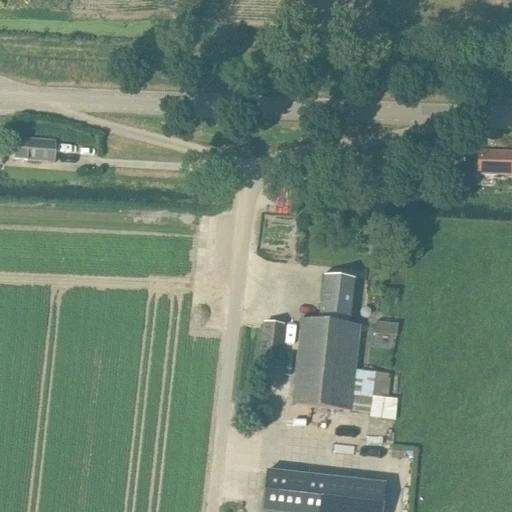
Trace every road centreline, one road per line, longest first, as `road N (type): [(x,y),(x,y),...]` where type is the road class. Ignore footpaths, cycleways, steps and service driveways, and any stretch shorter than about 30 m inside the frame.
road 1 (track): [(0,50),(382,69),(401,55),(409,0)]
road 2 (tertiary): [(470,117),(26,97)]
road 3 (residential): [(211,511),(247,169)]
road 4 (residential): [(247,169),(26,97)]
road 5 (residential): [(247,169),(470,117)]
